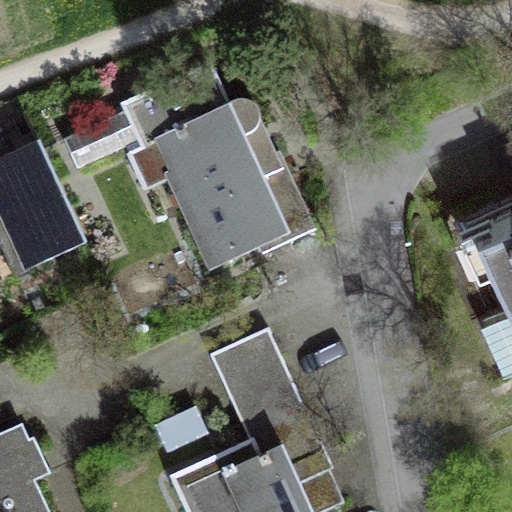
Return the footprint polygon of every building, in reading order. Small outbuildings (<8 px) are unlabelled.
[(257,92),(239,99),(295,235),(313,228),(257,92)] [(227,114),(133,161),(150,196),(168,188),(210,272),(287,233),(227,114)] [(0,255),(16,248),(30,275),(85,247),(36,150),(0,167),(0,255)] [(511,187),(473,205),(511,294),(511,187)] [(227,399),(286,373),(273,345),(214,371),(227,399)] [(299,402),(286,373),(227,399),(240,428),(299,402)] [(311,429),(299,402),(240,428),(253,455),(311,429)] [(336,483),(311,429),(253,455),(175,490),(184,511),(311,511),(304,497),(336,483)] [(0,445),(0,511),(47,511),(37,488),(53,481),(31,432),(0,445)]
